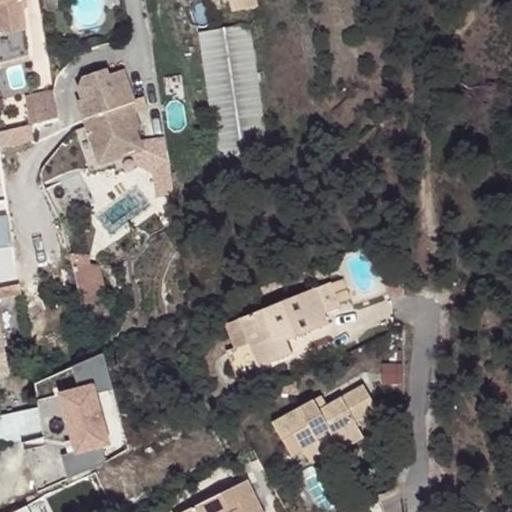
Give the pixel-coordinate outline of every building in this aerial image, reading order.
[(0,0),(0,64),(28,56),(22,0),(0,0)] [(219,157),(267,150),(249,24),(199,32),(219,157)] [(117,142),(122,156),(132,153),(137,144),(134,133),(139,130),(131,105),(134,104),(122,72),(106,76),(104,69),(79,77),(74,85),(79,98),(75,100),(93,150),(117,142)] [(53,91),(19,96),(24,132),(59,127),(53,91)] [(98,164),(122,156),(117,142),(93,150),(98,164)] [(319,318),(337,310),(326,285),(239,322),(260,372),(290,359),(284,345),(323,328),(319,318)] [(20,287),(0,290),(0,298),(21,294),(20,287)] [(0,373),(9,373),(0,316),(0,373)] [(107,319),(87,321),(93,361),(102,357),(112,353),(107,319)] [(93,361),(74,369),(77,385),(59,390),(74,448),(59,452),(66,475),(104,455),(100,441),(107,440),(94,390),(109,386),(102,357),(93,361)] [(338,430),(343,441),(346,447),(372,435),(365,417),(387,408),(375,381),(327,402),(323,393),(281,413),(289,431),(302,426),(309,443),(338,430)] [(314,454),(343,441),(338,430),(309,443),(314,454)] [(268,511),(251,475),(179,508),(180,511),(268,511)]
